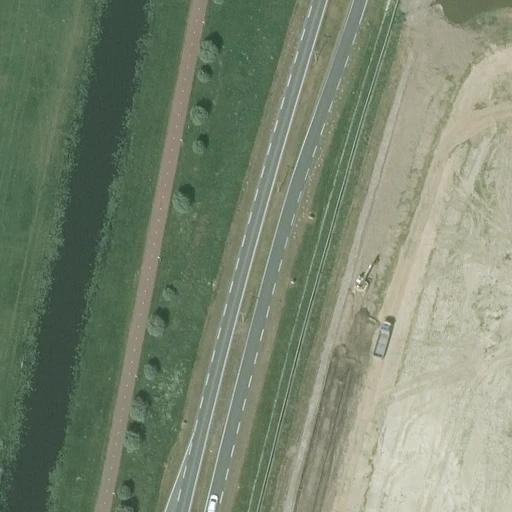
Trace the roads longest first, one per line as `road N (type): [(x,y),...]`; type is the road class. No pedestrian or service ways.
road 1 (primary): [(213,511),(274,249),(358,0)]
road 2 (primary): [(320,0),(225,325),(183,511)]
road 3 (residential): [(511,55),(482,62),(468,81),(384,331),(340,511)]
